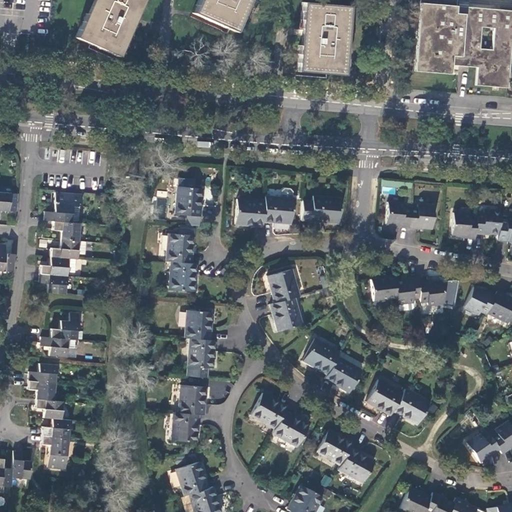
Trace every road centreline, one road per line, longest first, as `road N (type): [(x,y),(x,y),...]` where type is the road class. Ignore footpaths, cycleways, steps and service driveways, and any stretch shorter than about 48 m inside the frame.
road 1 (residential): [(267,351),(310,392),(439,469),(481,482),(511,479)]
road 2 (tertiary): [(29,115),(297,138)]
road 3 (residential): [(267,351),(229,408),(225,432),(241,488),(270,503)]
road 4 (tertiary): [(163,92),(0,79)]
road 5 (residential): [(511,271),(357,244)]
road 6 (tertiary): [(362,143),(511,156)]
road 7 (tertiary): [(511,121),(363,109)]
road 8 (tertiary): [(299,104),(163,92)]
road 9 (residential): [(357,244),(275,249),(242,275)]
road 10 (residential): [(29,115),(21,237)]
